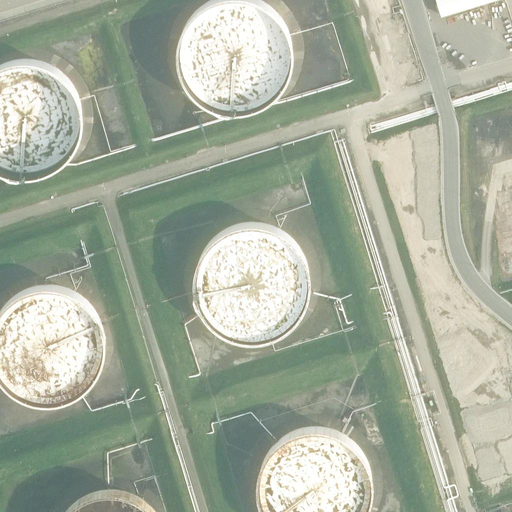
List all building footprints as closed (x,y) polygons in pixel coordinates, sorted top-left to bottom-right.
[(287,61),(288,56),(287,50),(287,45),(285,39),(284,34),(281,29),(279,24),(275,20),(272,15),(268,12),(263,8),(259,5),(254,3),(248,1),(246,0),(214,0),(210,1),(205,3),(200,6),(196,9),(191,13),(187,17),(184,21),(181,25),(178,30),(176,35),(174,41),(173,46),(173,52),(173,57),(173,63),(174,68),(176,74),(178,79),(180,84),(183,88),(187,93),(191,97),(195,100),(199,103),(204,106),(209,108),(215,110),(220,111),(225,112),(231,112),(237,112),(242,111),(247,110),(253,108),(258,105),(262,103),(267,99),(271,95),(275,91),(278,87),(281,82),(283,77),(285,72),(287,67),(287,61)] [(436,0),(442,15),(491,0),(436,0)] [(76,124),(76,118),(76,113),(75,107),(74,102),(72,97),(69,92),(66,87),(63,82),(59,78),(55,75),(51,71),(46,68),(41,66),(36,64),(30,63),(25,62),(19,61),(14,62),(8,62),(3,63),(0,64),(0,172),(4,174),(9,175),(15,176),(20,176),(26,176),(31,175),(37,173),(42,171),(47,169),(52,166),(56,162),(60,158),(64,154),(67,150),(70,145),(72,140),(74,135),(75,129),(76,124)] [(308,282),(309,276),(308,271),(308,265),(306,260),(304,254),(302,249),(299,245),(295,240),(292,236),(287,232),(283,229),(278,226),(273,224),(268,222),(262,220),(256,220),(251,219),(245,220),(240,221),(234,222),(229,224),(224,226),(219,229),(214,233),(210,237),(207,241),(203,245),(200,250),(198,255),(196,261),(195,266),(194,272),(194,277),(194,283),(195,288),(196,294),(198,299),(201,304),(204,309),(207,313),(211,318),(215,321),(220,325),(224,328),(230,330),(235,332),(240,333),(246,334),(252,334),(257,334),(263,333),(268,332),(274,330),(279,327),(284,324),(288,321),(292,317),(296,313),(299,308),(302,303),(305,298),(306,293),(308,288),(308,282)] [(108,344),(108,338),(107,333),(107,327),(105,322),(103,317),(101,312),(98,307),(95,302),(91,298),(87,295),(83,291),(78,288),(73,286),(68,284),(62,283),(57,282),(51,281),(46,282),(40,282),(35,283),(29,285),(24,287),(20,290),(15,293),(11,297),(7,301),(3,305),(0,310),(0,366),(1,368),(4,373),(8,377),(11,381),(16,385),(20,388),(25,390),(30,392),(36,394),(41,395),(47,396),(52,396),(58,396),(63,395),(68,393),(74,391),(79,389),(83,386),(88,382),(92,378),(95,374),(99,370),(101,365),(104,360),(106,355),(107,349),(108,344)] [(375,486),(375,481),(375,475),(374,470),(373,464),(371,459),(368,454),(366,449),(362,444),(358,440),(354,437),(350,433),(345,430),(340,428),(334,426),(329,425),(323,424),(317,424),(312,424),(306,425),(301,426),(296,428),(290,431),(286,434),(281,437),(277,441),(273,445),(270,450),(267,455),(265,460),(263,465),(261,470),(261,476),(260,482),(261,487),(262,493),(263,498),(265,504),(267,509),(269,511),(366,511),(369,508),(371,503),(373,497),(374,492),(375,486)] [(160,511),(158,509),(154,505),(150,501),(146,498),(141,495),(136,492),(131,490),(126,489),(120,488),(115,487),(109,487),(104,488),(98,489),(93,491),(88,493),(83,496),(78,499),(74,502),(70,506),(67,510),(65,511),(160,511)]
